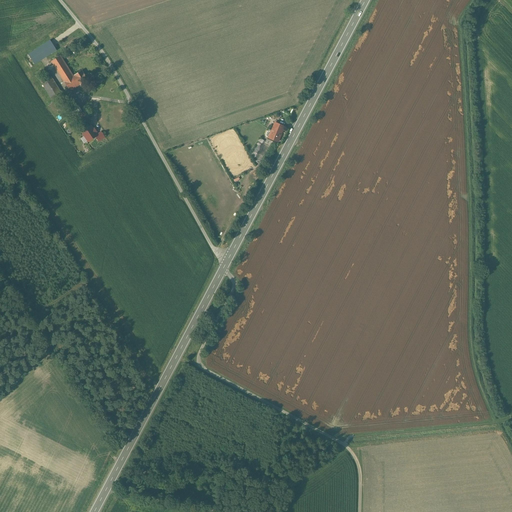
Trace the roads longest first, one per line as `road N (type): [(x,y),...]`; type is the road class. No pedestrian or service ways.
road 1 (track): [(358,511),(359,471),(349,448),(199,366),(234,284),(224,266)]
road 2 (unclassified): [(224,266),(112,68),(60,0)]
road 3 (secondary): [(365,0),(224,266)]
road 4 (secondary): [(224,266),(95,511)]
road 5 (track): [(344,444),(354,435),(511,416)]
